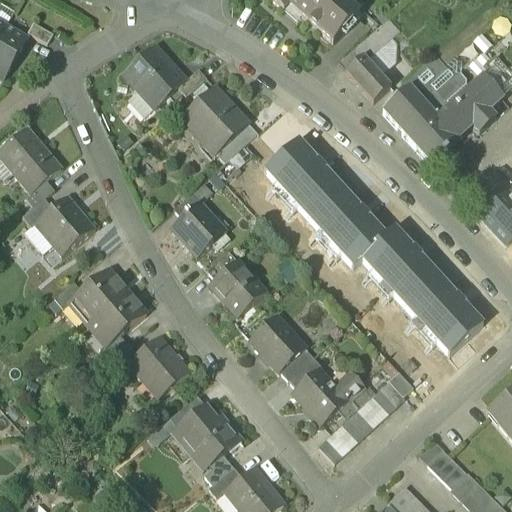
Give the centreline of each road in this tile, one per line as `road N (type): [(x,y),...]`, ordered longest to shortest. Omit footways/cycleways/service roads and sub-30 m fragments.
road 1 (residential): [(60,74),(155,285),(332,510)]
road 2 (unclassified): [(511,287),(290,83),(179,16)]
road 3 (residential): [(332,510),(511,355)]
road 4 (residential): [(179,16),(134,30),(60,74)]
